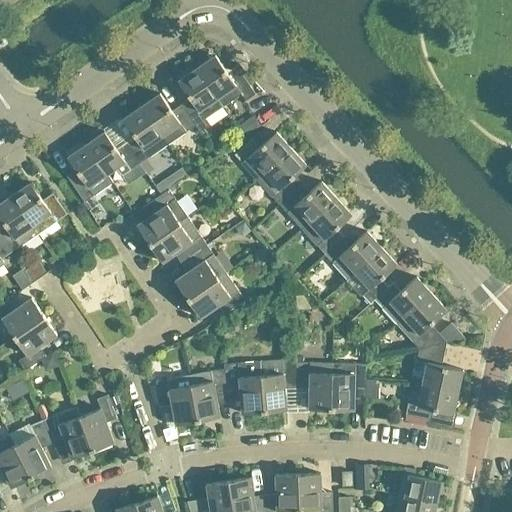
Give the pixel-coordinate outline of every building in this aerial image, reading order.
[(255,93),(251,86),(236,65),(227,72),(215,55),(196,67),(223,105),(241,93),(246,100),(255,93)] [(205,117),(223,105),(196,67),(178,80),(190,98),(181,104),(195,125),(200,131),(210,124),(205,117)] [(168,144),(186,131),(195,125),(181,104),(172,110),(160,93),(141,106),(168,144)] [(147,158),(168,144),(141,106),(123,118),(135,136),(126,142),(140,163),(147,158)] [(260,126),(252,115),(237,126),(244,137),(260,126)] [(237,126),(230,130),(238,141),(244,137),(237,126)] [(135,166),(140,163),(126,142),(116,148),(104,131),(86,144),(106,174),(115,168),(123,175),(135,166)] [(257,179),(291,147),(276,131),(260,145),(253,137),(234,154),(242,162),(257,179)] [(106,174),(86,144),(67,156),(79,174),(70,180),(84,201),(94,195),(88,186),(106,174)] [(290,178),(306,164),(291,147),(257,179),(279,204),(298,187),(290,178)] [(147,158),(140,163),(145,171),(153,165),(147,158)] [(140,163),(135,166),(141,174),(146,171),(145,171),(140,163)] [(164,178),(156,184),(162,192),(170,187),(164,178)] [(336,197),(321,181),(305,195),(298,187),(279,204),(302,228),(336,197)] [(67,213),(52,192),(42,199),(30,182),(12,195),(38,233),(67,213)] [(149,243),(188,216),(169,189),(148,203),(154,212),(137,224),(149,243)] [(38,233),(12,195),(0,202),(0,217),(5,225),(0,228),(0,236),(10,252),(38,233)] [(343,236),(336,228),(351,214),(336,197),(302,228),(325,253),(343,236)] [(207,244),(200,235),(188,216),(149,243),(162,261),(180,249),(186,258),(207,244)] [(251,230),(245,221),(236,227),(240,233),(245,234),(251,230)] [(355,271),(382,247),(366,230),(351,244),(343,236),(325,253),(347,278),(355,271)] [(1,259),(10,252),(0,236),(0,266),(4,264),(1,259)] [(226,272),(213,254),(207,244),(186,258),(192,268),(175,280),(188,298),(226,272)] [(388,286),(381,278),(397,263),(382,247),(355,271),(370,288),(362,294),(370,303),(374,299),(388,286)] [(224,314),(245,300),(226,272),(188,298),(200,317),(218,305),(224,314)] [(26,274),(17,280),(22,288),(31,282),(26,274)] [(404,317),(431,292),(416,276),(400,290),(393,282),(388,286),(374,299),(382,307),(397,324),(400,320),(404,317)] [(446,309),(431,292),(404,317),(400,320),(397,324),(419,348),(447,341),(438,332),(431,323),(446,309)] [(14,336),(44,315),(31,297),(14,309),(7,300),(0,304),(0,318),(2,318),(14,336)] [(39,346),(57,334),(44,315),(14,336),(27,354),(18,360),(25,370),(41,359),(46,355),(39,346)] [(451,321),(438,332),(447,341),(466,337),(451,321)] [(462,369),(442,364),(447,341),(419,348),(417,360),(427,362),(422,383),(458,391),(462,369)] [(46,355),(41,359),(44,364),(51,368),(60,364),(54,350),(46,355)] [(296,358),(283,359),(224,363),(224,368),(225,368),(228,393),(240,391),(242,412),(286,409),(285,388),(297,387),(296,362),(296,358)] [(331,409),(332,362),(310,362),(296,362),(297,387),(309,387),(309,408),(331,409)] [(365,388),(366,363),(332,362),(331,409),(354,409),(354,388),(365,388)] [(220,416),(216,395),(228,393),(225,368),(224,368),(210,370),(189,374),(197,420),(220,416)] [(197,420),(189,374),(156,380),(160,405),(172,403),(175,424),(197,420)] [(453,413),(458,391),(422,383),(420,393),(410,391),(405,414),(430,419),(432,408),(453,413)] [(50,385),(39,393),(48,405),(59,397),(50,385)] [(113,442),(106,422),(117,418),(108,394),(97,398),(100,408),(80,415),(92,449),(113,442)] [(92,449),(80,415),(76,405),(49,416),(43,419),(53,442),(64,437),(71,457),(92,449)] [(46,409),(40,412),(43,419),(49,416),(46,409)] [(51,466),(42,447),(53,442),(43,419),(30,425),(34,434),(15,444),(31,476),(51,466)] [(31,476),(15,444),(9,433),(0,438),(0,468),(1,467),(11,486),(31,476)] [(367,488),(366,467),(364,467),(364,463),(356,463),(357,489),(367,488)] [(436,502),(441,480),(415,474),(416,468),(403,466),(398,494),(436,502)] [(352,485),(352,470),(342,471),(342,485),(352,485)] [(321,492),(320,472),(298,473),(299,509),(321,509),(321,511),(332,511),(332,491),(321,492)] [(299,509),(298,473),(275,474),(276,493),(265,494),(266,511),(276,511),(277,510),(299,509)] [(266,511),(265,494),(254,495),(250,476),(228,480),(233,511),(266,511)] [(233,511),(228,480),(206,483),(209,498),(188,502),(190,511),(233,511)] [(434,511),(436,502),(398,494),(393,511),(434,511)] [(174,511),(174,510),(168,511),(162,511),(157,495),(136,502),(139,511),(174,511)] [(339,497),(339,506),(350,506),(350,496),(339,497)] [(139,511),(136,502),(115,509),(115,511),(139,511)]
